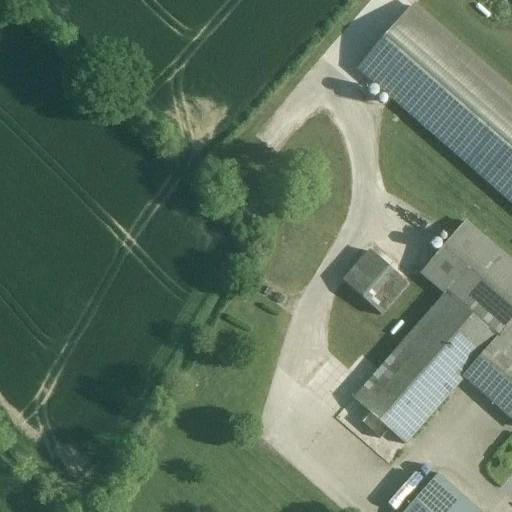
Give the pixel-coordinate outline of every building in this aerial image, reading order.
[(511,94),(413,8),(359,70),(511,202),(511,94)] [(511,264),(465,223),(421,274),(445,295),(445,296),(498,339),(511,323),(511,264)] [(408,286),(370,253),(343,283),(381,316),(408,286)] [(445,295),(353,401),(405,446),(465,378),(498,339),(445,296),(445,295)] [(511,323),(498,339),(465,378),(504,412),(503,413),(511,420),(511,351),(511,323)] [(480,511),(438,475),(405,511),(480,511)]
